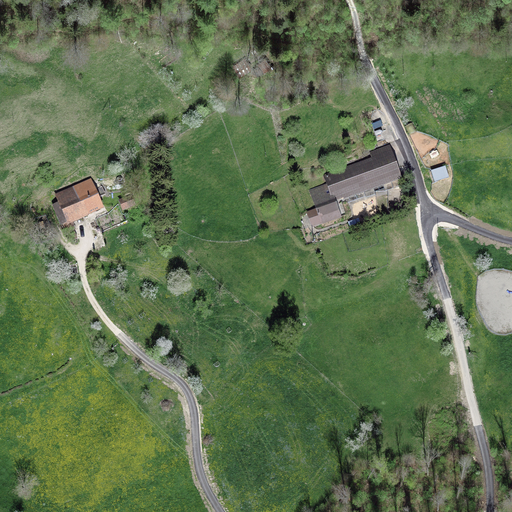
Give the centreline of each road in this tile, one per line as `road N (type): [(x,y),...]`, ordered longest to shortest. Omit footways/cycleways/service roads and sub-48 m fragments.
road 1 (track): [(87,241),(79,257),(91,299),(187,393),(199,467),(221,511)]
road 2 (unclassified): [(490,511),(487,460),(426,237),(426,210)]
road 3 (track): [(426,210),(365,64)]
